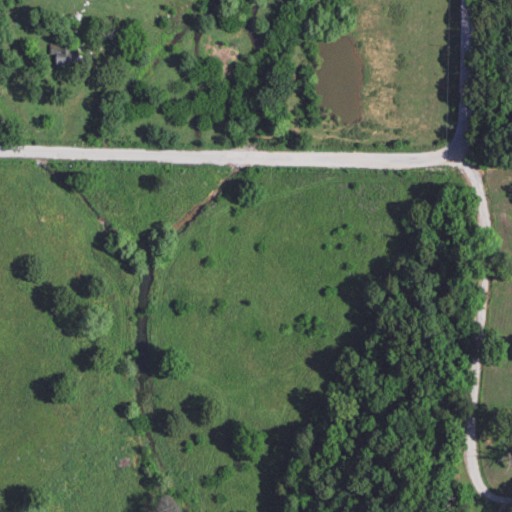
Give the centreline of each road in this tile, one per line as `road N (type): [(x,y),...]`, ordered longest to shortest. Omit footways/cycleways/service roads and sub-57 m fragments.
road 1 (residential): [(0,149),(466,155)]
road 2 (residential): [(466,155),(483,177),(493,219),(468,455),(478,485),(511,499)]
road 3 (residential): [(466,155),(471,0)]
